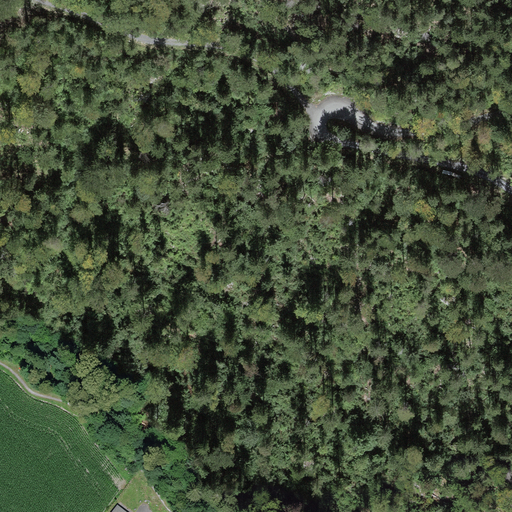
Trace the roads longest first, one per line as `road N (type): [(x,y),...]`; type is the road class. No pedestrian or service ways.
road 1 (unclassified): [(511,112),(393,134),(332,104),(316,124),(320,133),(463,167),(511,190)]
road 2 (track): [(317,116),(263,62),(235,50),(145,40),(36,0)]
